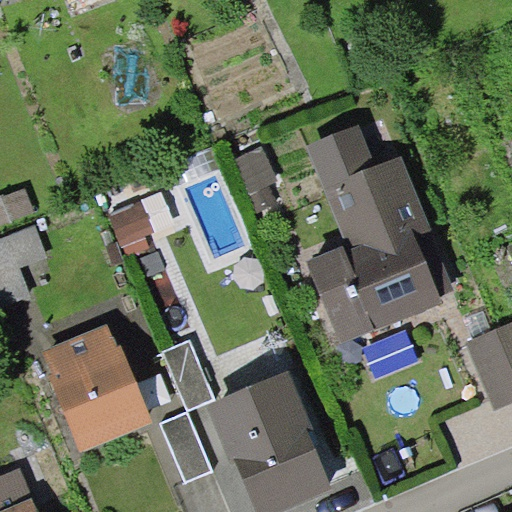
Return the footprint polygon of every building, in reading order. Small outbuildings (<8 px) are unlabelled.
[(359,124),(306,145),(345,243),(306,259),(340,342),(442,301),(416,236),(431,230),(401,155),(376,165),(359,124)] [(263,146),(232,158),(255,218),(278,209),(269,185),(277,182),(263,146)] [(0,197),(0,225),(35,211),(25,187),(0,197)] [(155,232),(142,202),(109,216),(122,246),(155,232)] [(38,223),(0,238),(0,306),(31,294),(20,267),(51,255),(38,223)] [(511,322),(465,342),(493,410),(511,402),(511,322)] [(116,345),(108,324),(42,351),(51,373),(48,375),(80,452),(153,422),(121,344),(116,345)] [(188,412),(206,404),(215,400),(189,340),(162,352),(188,412)] [(215,400),(206,404),(230,460),(234,458),(256,511),(275,511),(332,488),(307,429),(312,426),(288,370),(215,400)] [(214,471),(188,412),(159,423),(185,483),(214,471)] [(38,511),(21,468),(0,477),(0,511),(38,511)]
